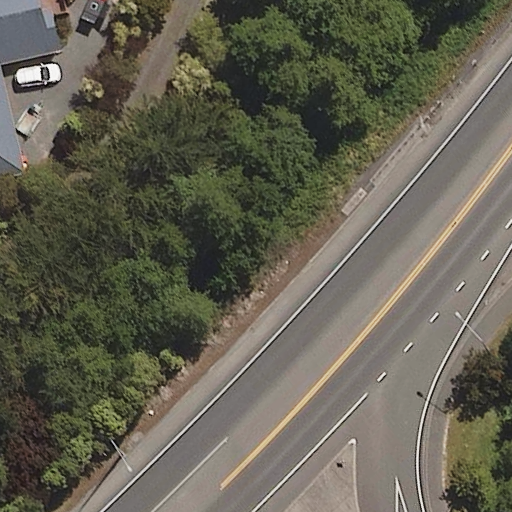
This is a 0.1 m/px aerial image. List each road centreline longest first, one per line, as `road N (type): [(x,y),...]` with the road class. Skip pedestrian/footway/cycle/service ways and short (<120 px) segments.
road 1 (motorway): [(185,511),(392,303)]
road 2 (motorway): [(392,303),(390,511)]
road 3 (motorway): [(511,138),(392,303)]
